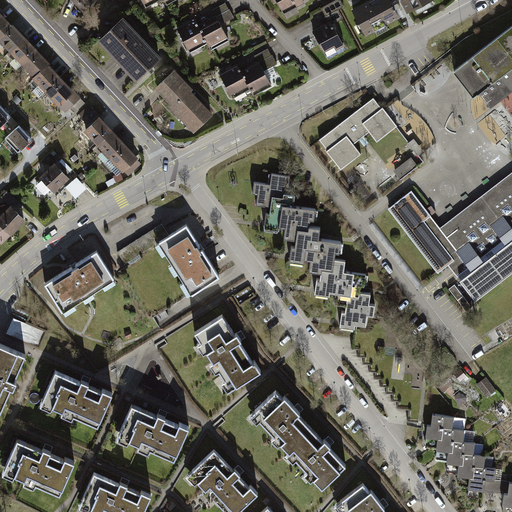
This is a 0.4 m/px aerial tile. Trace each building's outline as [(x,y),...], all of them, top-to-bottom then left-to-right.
[(68,0),(80,12),(93,0),(68,0)] [(300,0),(272,0),(284,20),(297,13),(294,8),(302,3),(300,0)] [(337,0),(321,9),(325,17),(338,10),(344,7),(340,0),(337,0)] [(399,20),(388,0),(372,0),(351,11),(365,38),(374,33),(376,37),(387,31),(385,27),(399,20)] [(438,0),(398,0),(408,16),(438,0)] [(332,25),(343,19),(338,10),(325,17),(325,18),(328,23),(330,22),(332,25)] [(0,42),(15,28),(0,12),(0,42)] [(118,19),(94,43),(132,83),(157,60),(118,19)] [(192,20),(174,30),(186,50),(202,41),(198,29),(192,20)] [(214,21),(198,29),(202,41),(207,51),(225,41),(214,21)] [(328,23),(312,32),(326,57),(344,47),(332,25),(330,22),(328,23)] [(511,25),(450,74),(472,101),(478,95),(489,109),(511,90),(511,25)] [(0,42),(0,44),(10,56),(27,41),(15,28),(0,42)] [(10,56),(23,69),(39,54),(27,41),(10,56)] [(23,69),(36,83),(52,68),(39,54),(23,69)] [(256,63),(239,73),(245,88),(249,95),(268,84),(256,63)] [(235,65),(217,75),(229,96),(245,88),(239,73),(235,65)] [(36,83),(49,97),(65,82),(52,68),(36,83)] [(171,71),(152,90),(169,107),(167,109),(191,134),(210,115),(188,92),(190,90),(171,71)] [(49,97),(62,111),(78,96),(65,82),(49,97)] [(372,99),(318,142),(340,170),(359,155),(351,145),(367,133),(375,143),(395,127),(381,109),(380,110),(372,99)] [(83,121),(89,128),(100,118),(101,118),(94,110),(83,121)] [(111,131),(100,118),(89,128),(84,133),(96,146),(111,131)] [(17,126),(4,139),(17,152),(30,140),(17,126)] [(107,158),(122,143),(111,131),(96,146),(107,158)] [(384,190),(420,167),(414,158),(424,152),(416,139),(409,143),(412,148),(388,164),(395,174),(380,184),(384,190)] [(141,164),(122,143),(107,158),(122,175),(125,173),(128,176),(141,164)] [(69,178),(54,161),(38,174),(53,192),(69,178)] [(473,303),(511,271),(511,171),(439,229),(410,192),(387,210),(436,273),(447,265),(459,280),(457,282),(473,303)] [(77,176),(66,185),(75,196),(86,186),(77,176)] [(270,186),(252,184),(250,197),(258,197),(257,207),(268,208),(266,219),(264,219),(263,231),(275,232),(278,208),(293,210),(294,196),(286,196),(288,177),(271,176),(270,186)] [(10,203),(16,197),(6,188),(1,194),(10,203)] [(10,203),(0,213),(0,238),(2,240),(24,217),(10,203)] [(278,208),(275,232),(281,233),(281,240),(289,241),(286,267),(301,269),(301,264),(302,252),(318,254),(319,243),(321,228),(311,227),(312,212),(293,210),(278,208)] [(190,221),(156,242),(190,292),(223,273),(190,221)] [(302,252),(301,264),(308,264),(307,275),(315,276),(313,300),(325,301),(325,296),(334,296),(350,298),(352,275),(341,273),(342,261),(334,261),(335,245),(319,243),(318,254),(302,252)] [(44,284),(62,310),(118,277),(100,248),(44,284)] [(350,298),(334,296),(333,307),(339,308),(336,331),(353,332),(353,329),(365,330),(366,318),(374,319),(375,306),(369,306),(370,294),(360,293),(362,276),(352,275),(350,298)] [(184,337),(229,400),(260,378),(215,315),(184,337)] [(25,355),(0,344),(0,406),(3,407),(10,390),(13,391),(16,383),(14,382),(25,355)] [(112,395),(49,370),(33,409),(96,434),(112,395)] [(486,397),(496,392),(489,377),(479,382),(486,397)] [(276,389),(249,414),(256,422),(260,419),(275,434),(271,437),(278,445),(281,442),(290,450),(313,429),(298,413),(300,411),(284,394),(282,396),(276,389)] [(192,430),(126,404),(111,443),(177,468),(192,430)] [(425,446),(436,448),(438,435),(443,435),(444,425),(464,427),(465,416),(432,412),(431,423),(428,422),(425,446)] [(436,448),(449,449),(454,450),(455,439),(463,440),(465,428),(464,427),(444,425),(443,435),(438,435),(436,448)] [(346,464),(313,429),(290,450),(286,454),(292,461),(296,458),(308,470),(304,474),(311,481),(315,477),(323,486),(346,464)] [(447,460),(459,462),(463,462),(464,452),(481,454),(482,442),(463,440),(455,439),(454,450),(449,449),(447,460)] [(18,440),(3,475),(13,479),(15,476),(25,480),(23,484),(34,488),(36,485),(61,495),(75,462),(65,458),(64,460),(51,454),(52,452),(43,449),(42,450),(18,440)] [(232,469),(215,450),(187,476),(194,484),(198,480),(227,511),(236,511),(259,492),(251,483),(248,486),(238,476),(241,473),(235,467),(232,469)] [(458,474),(470,476),(474,476),(475,464),(490,466),(491,456),(481,454),(464,452),(463,462),(459,462),(458,474)] [(474,476),(470,476),(468,487),(503,491),(507,492),(508,481),(495,480),(497,467),(490,466),(475,464),(474,476)] [(118,484),(94,473),(79,507),(89,511),(90,509),(96,511),(143,511),(150,496),(140,492),(140,493),(127,488),(128,486),(119,482),(118,484)] [(503,491),(502,501),(511,502),(511,480),(509,480),(508,481),(507,492),(503,491)] [(362,483),(334,504),(340,511),(341,511),(344,510),(345,511),(386,511),(382,507),(384,506),(370,488),(368,490),(362,483)]
